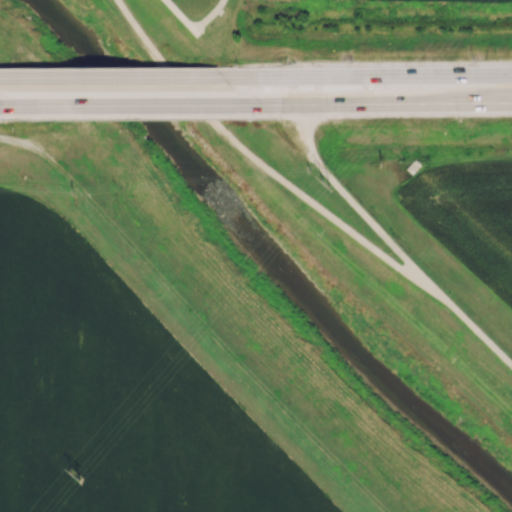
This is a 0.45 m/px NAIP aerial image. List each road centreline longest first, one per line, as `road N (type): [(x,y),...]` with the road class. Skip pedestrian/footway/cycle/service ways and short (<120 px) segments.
road 1 (track): [(384,511),(43,154),(0,139)]
road 2 (primary): [(511,74),(230,77)]
road 3 (primary): [(254,106),(511,103)]
road 4 (primary): [(4,107),(254,106)]
road 5 (primary): [(230,77),(0,77)]
